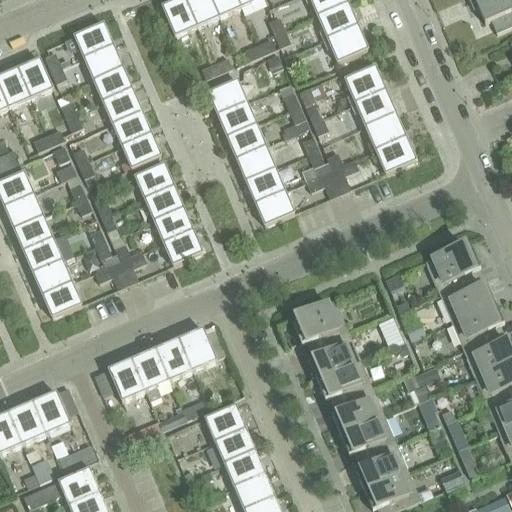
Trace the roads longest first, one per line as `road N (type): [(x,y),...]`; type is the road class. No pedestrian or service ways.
road 1 (residential): [(221,297),(485,187)]
road 2 (residential): [(311,511),(221,297)]
road 3 (residential): [(485,187),(408,0)]
road 4 (residential): [(73,363),(221,297)]
road 5 (residential): [(138,511),(73,363)]
